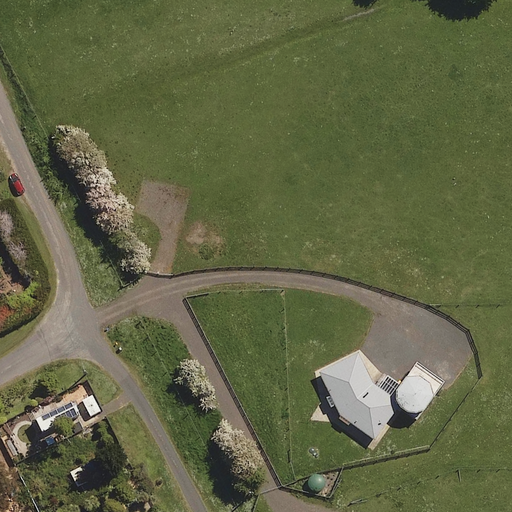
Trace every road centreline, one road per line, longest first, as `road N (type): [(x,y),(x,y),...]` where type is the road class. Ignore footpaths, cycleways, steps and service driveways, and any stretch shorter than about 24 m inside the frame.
road 1 (residential): [(83,328),(58,243),(0,110)]
road 2 (residential): [(202,511),(134,389),(83,328)]
